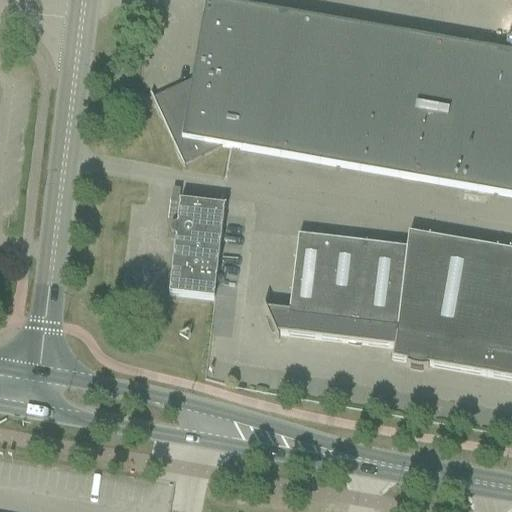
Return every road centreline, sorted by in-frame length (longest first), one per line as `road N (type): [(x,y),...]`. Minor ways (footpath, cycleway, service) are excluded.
road 1 (secondary): [(27,409),(367,466)]
road 2 (secondary): [(367,466),(199,408),(49,379)]
road 3 (tertiary): [(47,279),(74,22)]
road 4 (secondary): [(367,466),(511,491)]
